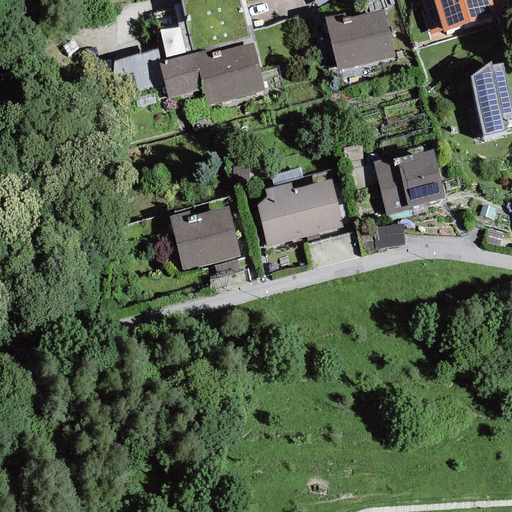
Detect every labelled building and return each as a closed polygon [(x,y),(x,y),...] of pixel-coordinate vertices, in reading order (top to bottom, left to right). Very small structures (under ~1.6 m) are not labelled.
[(239,0),(179,0),(193,54),(161,62),(158,63),(163,84),(167,100),(202,91),(206,106),(265,91),(253,43),(250,44),(249,37),(239,0)] [(491,0),(433,0),(444,32),(496,17),(491,0)] [(344,12),(324,17),(338,71),(394,56),(383,10),(351,18),(350,16),(346,17),(344,12)] [(183,24),(160,29),(167,57),(189,51),(183,24)] [(161,62),(157,49),(113,61),(113,76),(131,71),(138,92),(163,84),(158,63),(161,62)] [(491,62),(469,77),(483,136),(505,130),(503,122),(511,119),(511,108),(502,63),(491,65),(491,62)] [(395,156),(372,162),(385,216),(413,209),(412,207),(445,198),(432,149),(396,159),(395,156)] [(291,183),(264,189),(266,197),(256,206),(266,248),(343,228),(331,179),(292,189),(291,183)] [(189,211),(168,217),(182,271),(240,256),(227,206),(190,216),(189,211)]
